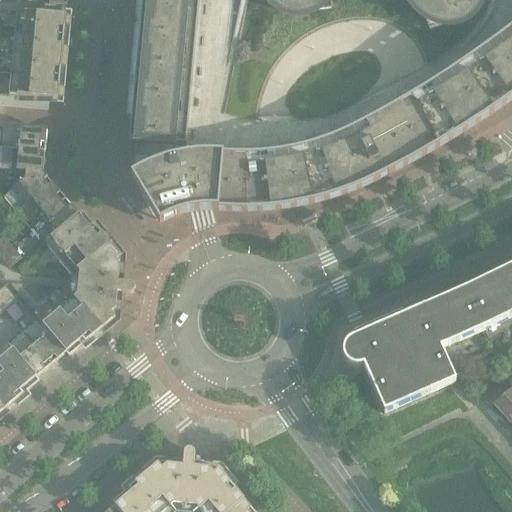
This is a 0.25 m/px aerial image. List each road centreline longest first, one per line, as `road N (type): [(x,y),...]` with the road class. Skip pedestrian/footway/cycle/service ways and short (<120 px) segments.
road 1 (unclassified): [(511,169),(273,280)]
road 2 (residential): [(184,327),(0,486)]
road 3 (unclassified): [(291,306),(511,203)]
road 4 (residential): [(32,511),(208,368)]
road 5 (unclassified): [(345,478),(340,452),(280,359)]
road 6 (unclassified): [(255,375),(345,478)]
road 7 (unclassified): [(273,280),(244,268),(212,274),(190,296),(184,327)]
